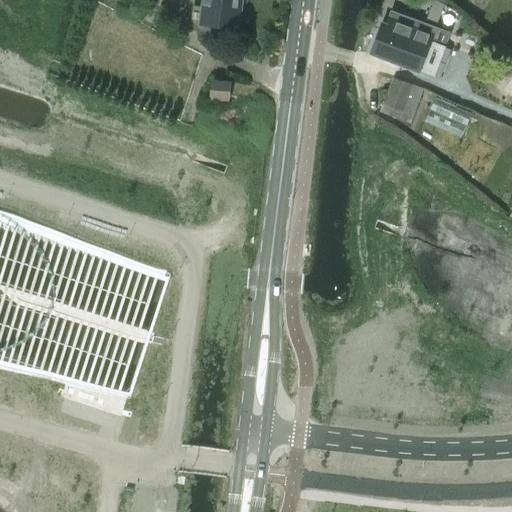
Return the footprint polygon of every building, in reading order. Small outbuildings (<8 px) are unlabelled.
[(237,29),(240,0),(204,0),(202,25),(237,29)] [(428,41),(432,29),(411,21),(407,34),(381,25),(370,54),(421,72),(432,42),(428,41)] [(380,112),(399,119),(410,123),(423,89),(393,78),(380,112)] [(230,95),(231,85),(213,82),(211,97),(229,99),(230,95)] [(427,119),(463,134),(472,111),(437,96),(427,119)] [(472,125),(511,142),(511,127),(478,112),(472,125)] [(0,254),(11,216),(9,215),(0,243),(0,254)] [(0,283),(19,219),(17,218),(0,273),(0,283)] [(0,312),(27,222),(24,221),(0,301),(0,312)] [(0,341),(35,225),(32,224),(0,330),(0,341)] [(0,363),(1,364),(43,228),(40,227),(0,358),(0,363)] [(9,366),(50,231),(48,230),(6,365),(9,366)] [(17,368),(58,234),(55,233),(14,367),(17,368)] [(25,370),(66,237),(63,236),(22,369),(25,370)] [(33,371),(74,240),(71,239),(30,371),(33,371)] [(41,373),(81,243),(78,242),(38,372),(41,373)] [(49,375),(89,246),(86,245),(46,374),(49,375)] [(57,376),(96,249),(93,248),(54,376),(57,376)] [(65,378),(104,252),(101,251),(62,377),(65,378)] [(73,380),(112,255),(109,254),(70,379),(73,380)] [(81,382),(120,257),(117,256),(78,381),(81,382)] [(89,384),(127,260),(125,259),(86,383),(89,384)] [(96,386),(117,321),(136,262),(133,262),(114,320),(93,385),(96,386)] [(119,330),(101,387),(104,388),(122,331),(125,324),(144,265),(141,264),(122,323),(119,330)] [(112,389),(151,267),(149,267),(109,389),(112,389)] [(120,391),(159,270),(156,269),(117,391),(120,391)] [(121,416),(129,393),(120,391),(117,391),(112,389),(109,389),(104,388),(101,387),(96,386),(93,385),(89,384),(86,383),(81,382),(78,381),(73,380),(70,379),(65,378),(59,396),(64,398),(121,416)]
